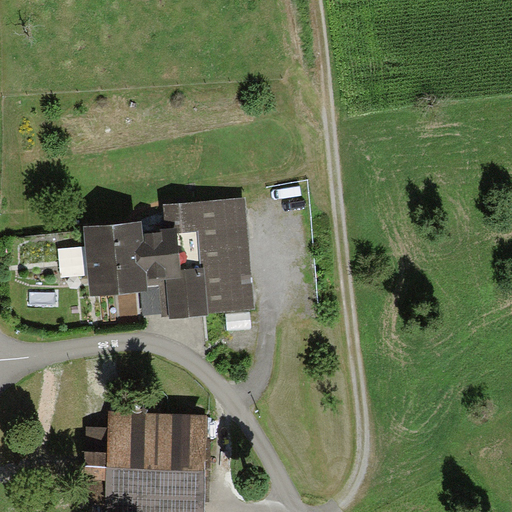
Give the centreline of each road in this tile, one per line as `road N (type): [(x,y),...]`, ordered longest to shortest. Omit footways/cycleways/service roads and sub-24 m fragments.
road 1 (track): [(330,511),(358,465),(362,415),(312,0)]
road 2 (residential): [(298,511),(240,405),(178,352),(115,340),(0,359)]
